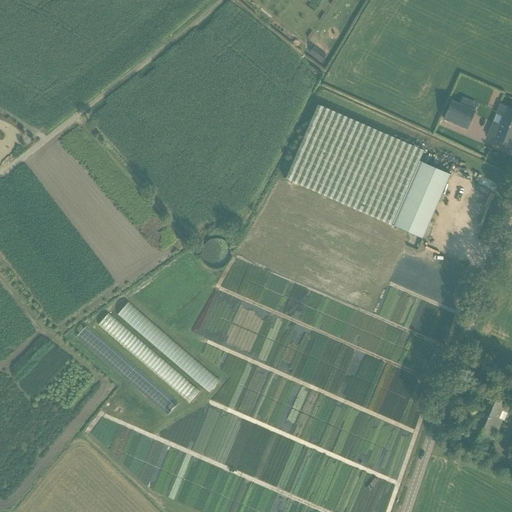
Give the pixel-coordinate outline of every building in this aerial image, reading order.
[(325,55),(318,49),(313,55),(320,61),(325,55)] [(334,96),(331,102),(339,105),(342,100),(334,96)] [(466,129),(474,111),(451,101),(443,119),(466,129)] [(391,224),(423,150),(318,105),(286,179),(391,224)] [(487,136),(501,142),(510,145),(511,140),(511,109),(500,105),(487,136)] [(392,225),(422,237),(450,173),(420,160),(392,225)] [(391,224),(286,179),(254,253),(413,321),(445,247),(422,237),(392,225),(391,224)] [(476,203),(473,212),(489,217),(492,205),(483,202),(482,205),(476,203)] [(232,380),(138,302),(127,315),(191,368),(189,370),(220,395),(232,380)] [(123,334),(128,327),(117,318),(111,326),(123,334)] [(96,325),(84,339),(179,416),(190,404),(146,368),(147,366),(96,325)] [(468,437),(477,441),(487,446),(493,432),(497,434),(500,427),(499,427),(502,420),(504,421),(511,404),(496,397),(486,393),(468,437)] [(378,481),(375,478),(366,489),(369,491),(378,481)]
